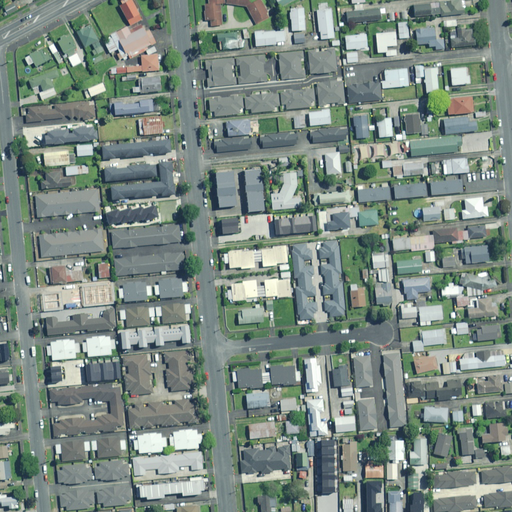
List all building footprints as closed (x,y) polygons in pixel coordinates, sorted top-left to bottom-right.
[(147,20),(135,0),(134,0),(124,6),(135,26),(147,20)] [(260,0),(209,0),(210,4),(205,4),(206,20),(211,20),(211,26),(222,25),(220,4),(246,6),(255,25),(270,17),(260,0)] [(458,0),(440,2),(441,14),(441,16),(464,14),(462,0),(458,0)] [(17,10),(13,2),(4,7),(8,15),(17,10)] [(441,14),(440,2),(430,3),(430,4),(414,5),(415,17),(441,14)] [(317,11),(320,32),(321,31),(322,39),(334,38),(331,9),(327,9),(327,4),(319,5),(320,11),(317,11)] [(305,30),(304,8),(291,9),(292,31),(305,30)] [(381,20),(380,9),(347,12),(348,23),(381,20)] [(407,21),(398,22),(400,38),(409,38),(407,21)] [(103,51),(91,25),(77,32),(85,48),(92,44),(94,49),(92,50),(94,55),(103,51)] [(133,29),(115,39),(126,60),(156,43),(147,28),(136,34),(133,29)] [(473,28),(456,30),(457,38),(451,39),(452,48),(475,45),(473,28)] [(436,40),(435,29),(416,30),(417,45),(429,44),(429,47),(436,47),(436,50),(445,49),(444,39),(436,40)] [(285,41),(285,31),(255,33),(256,46),(276,44),(276,42),(285,41)] [(238,40),(237,32),(216,34),(217,41),(219,41),(220,50),(244,48),(243,40),(238,40)] [(396,50),(387,50),(387,47),(397,46),(396,32),(376,34),(378,53),(386,52),(386,57),(397,56),(396,50)] [(305,43),(304,33),(294,34),(295,44),(305,43)] [(361,50),(361,49),(368,48),(366,34),(345,36),(347,50),(355,49),(356,51),(361,50)] [(58,42),(65,54),(62,56),(64,59),(66,57),(67,58),(75,54),(74,51),(77,49),(70,35),(58,42)] [(53,54),(57,52),(58,51),(53,43),(48,47),(53,54)] [(52,59),(45,47),(25,58),(29,65),(34,63),(36,67),(52,59)] [(157,51),(155,47),(146,51),(148,55),(157,51)] [(337,71),(335,49),(327,49),(327,51),(317,52),(317,50),(308,51),(311,74),(337,71)] [(301,60),(304,59),(304,51),(279,53),(282,80),(306,77),(305,68),(302,69),(301,60)] [(57,52),(53,54),(60,64),(64,62),(57,52)] [(358,62),(357,52),(347,53),(348,63),(358,62)] [(110,74),(143,71),(159,70),(158,55),(142,56),(142,66),(110,68),(110,74)] [(237,75),(237,84),(268,81),(267,73),(265,73),(264,62),(266,62),(265,55),(235,58),(236,65),(239,65),(240,74),(237,75)] [(236,65),(235,58),(206,61),(207,69),(208,69),(209,79),(208,79),(208,87),(236,84),(237,84),(237,75),(233,75),(232,66),(236,66),(236,65)] [(415,66),(416,77),(416,84),(422,83),(422,77),(425,77),(426,93),(438,93),(437,68),(424,69),(423,66),(415,66)] [(43,92),(54,87),(51,80),(60,76),(57,68),(29,79),(32,89),(41,85),(43,92)] [(470,84),(468,68),(451,69),(452,86),(470,84)] [(409,86),(407,69),(385,71),(386,81),(382,82),(383,89),(393,88),(394,92),(400,91),(400,87),(409,86)] [(106,81),(103,73),(89,79),(92,87),(106,81)] [(161,91),(160,76),(138,78),(139,87),(133,88),(133,93),(140,92),(141,93),(161,91)] [(345,104),(343,81),(317,83),(319,106),(326,106),(326,103),(336,103),(336,105),(345,104)] [(382,100),(380,82),(347,86),(349,104),(382,100)] [(315,101),(315,89),(281,92),(282,104),(286,104),(286,109),(311,107),(311,102),(315,101)] [(96,93),(27,99),(23,100),(24,107),(28,107),(28,113),(47,111),(47,112),(66,110),(66,108),(71,107),(71,111),(84,110),(97,109),(96,93)] [(274,107),(279,106),(278,94),(245,97),(246,110),(251,109),(251,113),(275,111),(274,107)] [(244,108),(243,95),(209,99),(211,112),(214,111),(215,117),(240,114),(239,109),(244,108)] [(474,112),(472,97),(446,100),(448,115),(474,112)] [(159,111),(157,98),(139,100),(139,103),(123,105),(122,102),(109,104),(111,116),(159,111)] [(331,124),(330,111),(330,109),(321,110),(322,112),(310,113),(311,126),(331,124)] [(304,115),(294,116),(294,129),(305,128),(304,115)] [(374,125),(368,126),(368,115),(354,116),(354,126),(356,126),(356,138),(369,138),(369,131),(375,131),(374,125)] [(420,133),(418,115),(405,116),(407,134),(420,133)] [(478,131),(476,121),(468,122),(467,115),(443,118),(445,135),(478,131)] [(163,133),(161,116),(138,118),(140,135),(163,133)] [(98,117),(43,122),(45,138),(100,133),(98,117)] [(377,127),(378,127),(379,137),(393,136),(391,118),(386,119),(376,120),(377,127)] [(251,134),(249,119),(226,122),(228,137),(251,134)] [(339,128),(311,131),(312,143),(348,140),(347,129),(339,130),(339,128)] [(297,134),(289,135),(289,132),(267,134),(267,137),(260,137),(261,145),(263,144),(263,149),(296,146),(296,142),(298,142),(297,134)] [(462,146),(461,136),(406,142),(407,152),(411,151),(412,157),(458,152),(457,147),(462,146)] [(244,139),(243,138),(222,140),(222,141),(214,142),(215,152),(251,149),(250,139),(244,139)] [(171,153),(170,140),(102,147),(103,160),(116,158),(116,157),(126,156),(126,157),(149,155),(149,154),(159,153),(159,154),(171,153)] [(93,155),(92,145),(77,146),(78,156),(93,155)] [(69,164),(69,155),(68,151),(44,153),(45,167),(69,164)] [(336,178),(336,175),(341,174),(339,153),(325,154),(327,175),(331,175),(332,179),(336,178)] [(238,158),(219,159),(221,195),(240,194),(238,158)] [(265,158),(247,158),(251,199),(268,197),(265,158)] [(290,166),(289,158),(278,159),(279,167),(290,166)] [(469,173),(468,166),(466,166),(465,159),(443,160),(443,174),(469,173)] [(175,195),(171,162),(159,163),(161,182),(111,187),(112,200),(125,199),(125,198),(135,197),(135,198),(158,196),(162,196),(175,195)] [(424,174),(423,163),(403,165),(404,176),(424,174)] [(156,177),(155,164),(127,167),(127,168),(116,169),(116,168),(105,169),(106,181),(156,177)] [(88,173),(87,165),(66,167),(67,175),(88,173)] [(403,166),(393,167),(393,177),(403,176),(403,166)] [(61,179),(60,172),(46,173),(47,181),(41,181),(42,189),(71,186),(71,178),(61,179)] [(296,172),(282,173),(283,184),(279,194),(271,194),(272,210),(301,208),(300,198),(292,198),(297,186),(296,172)] [(463,192),(461,179),(358,190),(359,203),(463,192)] [(101,211),(99,189),(35,195),(37,218),(101,211)] [(350,202),(349,191),(314,194),(315,204),(345,202),(345,203),(350,202)] [(158,197),(109,203),(110,218),(160,213),(158,197)] [(483,207),(482,197),(465,199),(466,210),(462,211),(463,219),(488,216),(487,207),(483,207)] [(444,206),(444,201),(433,202),(434,207),(422,208),(424,222),(441,220),(439,207),(444,206)] [(272,231),(269,205),(241,207),(242,227),(219,228),(220,237),(272,231)] [(349,211),(350,217),(359,216),(360,226),(378,225),(377,210),(359,212),(359,207),(349,208),(349,211)] [(350,217),(349,211),(332,213),(333,219),(326,220),(328,231),(351,228),(350,217)] [(289,224),(289,213),(277,214),(278,225),(289,224)] [(105,243),(103,221),(41,227),(43,249),(105,243)] [(137,247),(137,246),(157,244),(157,246),(171,245),(171,243),(180,243),(179,226),(113,230),(114,247),(123,247),(123,248),(137,247)] [(487,237),(486,226),(468,227),(468,231),(463,231),(464,240),(469,240),(469,238),(487,237)] [(457,232),(457,228),(433,231),(434,235),(393,239),(394,251),(411,249),(411,251),(434,249),(434,244),(452,242),(452,244),(462,243),(461,232),(457,232)] [(338,244),(338,241),(323,242),(324,248),(319,248),(320,259),(330,258),(330,264),(321,265),(322,276),(325,276),(326,285),(323,285),(324,295),(333,294),(333,299),(324,299),(325,312),(330,311),(330,317),(346,316),(343,282),(339,283),(338,273),(342,273),(339,244),(338,244)] [(307,250),(306,244),(292,245),(294,279),(298,278),(298,287),(296,287),(298,320),(314,319),(313,313),(318,313),(317,302),(307,303),(307,296),(316,296),(315,286),(312,286),(311,277),(314,276),(313,266),(304,267),(304,260),(312,260),(312,249),(307,250)] [(288,262),(286,246),(272,247),(273,249),(242,252),(242,250),(228,252),(228,254),(224,255),(225,263),(229,263),(230,268),(241,267),(241,269),(255,268),(254,262),(262,261),(263,267),(277,266),(276,264),(288,262)] [(490,261),(488,246),(461,249),(462,259),(466,258),(466,264),(490,261)] [(434,252),(425,253),(425,262),(435,262),(434,252)] [(111,267),(110,253),(99,254),(100,268),(111,267)] [(114,271),(115,271),(116,277),(183,271),(182,253),(114,259),(115,265),(113,265),(114,271)] [(389,267),(388,255),(372,257),(374,269),(389,267)] [(67,272),(84,270),(82,257),(74,258),(75,261),(66,262),(65,256),(51,258),(53,274),(67,272)] [(455,266),(454,257),(442,258),(443,268),(455,266)] [(422,272),(421,260),(397,262),(398,274),(422,272)] [(389,281),(388,269),(374,270),(374,276),(379,276),(379,282),(389,281)] [(482,291),(495,288),(494,280),(489,281),(490,278),(461,273),(459,285),(466,286),(467,296),(483,294),(482,291)] [(430,292),(429,278),(403,280),(404,294),(407,293),(407,300),(418,299),(418,293),(430,292)] [(72,283),(72,279),(54,280),(56,297),(60,296),(73,295),(81,294),(80,282),(72,283)] [(182,283),(182,279),(159,280),(160,285),(155,286),(156,295),(160,294),(161,298),(183,297),(183,292),(188,292),(187,283),(182,283)] [(291,296),(290,279),(278,280),(278,279),(265,280),(265,286),(256,287),(256,280),(242,282),(242,283),(232,284),(232,290),(228,291),(228,300),(246,298),(246,302),(263,300),(263,297),(277,296),(277,297),(291,296)] [(146,287),(146,282),(123,284),(123,287),(119,287),(120,298),(124,298),(125,302),(147,300),(147,296),(152,295),(151,286),(146,287)] [(375,305),(382,305),(383,306),(390,306),(390,304),(393,304),(392,288),(392,283),(377,285),(378,289),(374,289),(375,305)] [(357,290),(357,285),(350,285),(352,307),(366,307),(365,290),(357,290)] [(445,295),(464,294),(463,287),(458,288),(458,286),(441,287),(442,298),(445,298),(445,295)] [(468,306),(467,297),(457,298),(458,307),(468,306)] [(492,307),(491,298),(478,299),(478,308),(468,309),(469,319),(498,316),(497,306),(492,307)] [(60,304),(44,306),(47,330),(119,322),(117,299),(103,301),(104,308),(88,310),(87,304),(71,306),(71,310),(61,312),(60,304)] [(191,313),(190,303),(154,307),(156,317),(162,316),(163,324),(186,321),(185,314),(191,313)] [(417,317),(416,303),(401,304),(402,319),(417,317)] [(268,313),(263,313),(262,308),(259,309),(259,304),(255,305),(255,309),(238,311),(239,324),(263,322),(263,318),(268,317),(268,313)] [(443,319),(441,306),(419,308),(421,326),(431,325),(430,321),(443,319)] [(155,316),(154,307),(120,310),(121,320),(126,319),(127,327),(150,325),(149,317),(155,316)] [(467,323),(456,324),(457,328),(451,328),(452,335),(468,334),(467,323)] [(181,326),(181,328),(121,333),(123,349),(130,349),(130,345),(139,344),(139,348),(147,347),(147,343),(156,342),(156,346),(164,345),(164,342),(182,340),(182,343),(192,343),(190,325),(181,326)] [(474,340),(478,340),(478,341),(497,339),(497,334),(500,334),(499,325),(477,327),(477,334),(474,334),(474,340)] [(444,344),(443,330),(422,332),(423,341),(413,342),(414,352),(423,351),(423,346),(444,344)] [(110,341),(110,336),(87,339),(87,343),(83,343),(84,352),(88,352),(88,357),(94,356),(103,355),(107,355),(111,355),(111,349),(115,349),(114,340),(110,341)] [(75,344),(74,339),(51,342),(51,346),(47,347),(48,356),(52,355),(53,360),(76,358),(75,353),(80,352),(79,344),(75,344)] [(0,362),(10,362),(9,344),(0,344),(0,362)] [(193,360),(192,350),(164,352),(165,362),(168,362),(169,375),(166,376),(168,387),(171,387),(171,392),(190,390),(190,384),(195,384),(193,367),(188,368),(187,360),(193,360)] [(505,366),(504,350),(489,351),(476,353),(477,358),(460,360),(461,370),(505,366)] [(406,426),(399,354),(383,355),(390,428),(406,426)] [(103,355),(94,356),(94,372),(104,372),(103,355)] [(116,363),(116,355),(107,355),(107,369),(117,368),(116,363)] [(151,375),(150,355),(122,356),(122,366),(126,366),(128,391),(131,391),(131,395),(153,394),(153,382),(150,383),(149,375),(151,375)] [(373,386),(370,356),(353,358),(356,388),(373,386)] [(438,369),(435,356),(414,361),(417,374),(438,369)] [(316,366),(316,359),(305,360),(307,383),(306,383),(307,392),(320,391),(319,385),(322,384),(320,366),(316,366)] [(456,373),(455,362),(443,364),(444,374),(456,373)] [(94,380),(93,365),(57,368),(58,383),(94,380)] [(341,387),(349,386),(347,365),(336,367),(337,370),(332,370),(334,387),(341,386),(341,387)] [(294,366),(270,366),(270,373),(262,373),(262,369),(233,370),(233,390),(238,390),(238,388),(263,387),(263,385),(282,384),(282,385),(295,385),(295,381),(300,381),(300,372),(295,372),(294,366)] [(511,382),(500,384),(500,375),(487,376),(487,382),(477,383),(478,394),(505,392),(505,394),(511,393),(511,382)] [(468,395),(466,379),(447,381),(447,387),(439,388),(438,382),(421,384),(420,381),(408,382),(409,398),(426,396),(426,399),(438,397),(438,400),(450,399),(450,397),(468,395)] [(85,434),(98,433),(98,431),(102,431),(102,432),(117,431),(116,427),(124,426),(120,387),(103,389),(103,386),(49,391),(50,402),(58,402),(59,405),(83,403),(82,399),(95,398),(95,402),(109,401),(110,415),(96,416),(97,421),(84,422),(84,418),(60,420),(60,423),(53,424),(54,437),(62,436),(62,434),(66,434),(66,436),(81,434),(81,433),(85,432),(85,434)] [(349,386),(341,387),(342,397),(352,395),(351,386),(349,386)] [(266,393),(246,394),(248,409),(268,407),(266,393)] [(296,398),(280,400),(282,412),(297,410),(296,398)] [(144,427),(144,428),(154,428),(154,426),(181,424),(181,422),(188,422),(188,423),(199,422),(197,400),(189,401),(189,399),(175,400),(175,405),(163,406),(163,402),(135,405),(135,409),(128,410),(130,428),(144,427)] [(377,429),(374,399),(358,400),(360,431),(377,429)] [(324,412),(323,400),(308,400),(310,436),(327,436),(327,422),(320,423),(320,413),(324,412)] [(355,407),(354,400),(343,401),(344,408),(355,407)] [(503,417),(502,402),(486,403),(486,418),(503,417)] [(481,406),(473,406),(473,416),(481,415),(481,406)] [(448,409),(425,408),(424,414),(421,414),(421,418),(424,418),(424,421),(447,423),(448,409)] [(463,421),(462,411),(453,412),(453,422),(463,421)] [(355,431),(354,417),(335,418),(336,432),(355,431)] [(0,434),(7,435),(7,432),(9,432),(9,428),(14,428),(14,421),(0,420),(0,434)] [(299,433),(298,421),(286,422),(287,434),(299,433)] [(276,436),(275,422),(249,425),(250,439),(276,436)] [(507,435),(507,427),(505,427),(504,423),(490,424),(490,429),(482,430),(483,443),(506,441),(505,435),(507,435)] [(475,454),(472,428),(457,429),(457,434),(460,434),(462,455),(475,454)] [(197,435),(197,430),(174,431),(174,437),(170,437),(170,447),(175,446),(175,450),(198,448),(198,443),(203,443),(202,434),(197,435)] [(161,438),(161,433),(138,435),(138,441),(134,441),(135,450),(139,449),(139,453),(163,452),(162,447),(167,447),(166,438),(161,438)] [(452,437),(438,434),(434,454),(448,457),(452,437)] [(120,441),(120,438),(91,441),(92,450),(98,450),(99,458),(121,456),(121,450),(126,449),(125,440),(120,441)] [(427,465),(427,438),(414,438),(414,452),(410,452),(410,465),(427,465)] [(336,452),(336,440),(326,440),(326,452),(336,452)] [(90,451),(89,441),(56,444),(57,454),(62,453),(62,461),(85,459),(84,451),(90,451)] [(357,442),(350,442),(350,444),(344,444),(343,471),(357,471),(357,442)] [(403,459),(403,442),(387,442),(387,459),(403,459)] [(0,458),(9,457),(7,446),(0,446),(0,458)] [(510,446),(499,447),(500,456),(511,455),(510,446)] [(260,450),(260,449),(243,450),(244,472),(248,472),(248,475),(256,475),(256,471),(262,471),(262,474),(273,474),(272,470),(288,469),(287,447),(269,448),(269,450),(260,450)] [(484,457),(484,449),(475,450),(476,458),(484,457)] [(201,457),(201,451),(180,453),(180,455),(160,456),(161,457),(133,459),(135,476),(146,475),(145,470),(158,469),(158,474),(179,472),(178,467),(191,466),(192,470),(203,469),(202,463),(205,462),(205,456),(201,457)] [(308,466),(308,454),(297,454),(297,466),(308,466)] [(94,462),(96,479),(101,479),(101,480),(124,478),(124,476),(129,476),(128,464),(123,465),(122,459),(94,462)] [(11,479),(9,462),(0,462),(0,475),(0,480),(11,479)] [(382,478),(382,462),(366,462),(366,478),(382,478)] [(387,462),(387,478),(387,479),(397,479),(397,462),(387,462)] [(82,484),(82,483),(87,482),(87,480),(92,479),(92,468),(86,469),(85,463),(62,465),(63,471),(58,471),(59,483),(64,482),(64,484),(69,484),(69,485),(82,484)] [(326,466),(326,463),(318,463),(318,493),(326,493),(326,487),(333,487),(332,466),(326,466)] [(511,481),(511,468),(510,469),(510,467),(495,469),(495,470),(482,471),(483,484),(511,481)] [(476,485),(475,472),(461,473),(461,472),(446,473),(447,475),(433,476),(434,489),(476,485)] [(418,474),(408,474),(408,490),(418,490),(418,474)] [(203,491),(202,481),(137,487),(138,498),(147,497),(147,500),(164,498),(164,495),(182,493),(183,496),(200,494),(200,491),(203,491)] [(381,511),(381,504),(375,504),(375,493),(381,493),(381,481),(367,482),(367,511),(381,511)] [(96,491),(97,499),(97,503),(103,503),(104,507),(127,505),(126,501),(132,500),(131,487),(96,490),(96,491)] [(97,499),(96,491),(87,492),(86,491),(60,493),(61,507),(66,506),(67,511),(90,508),(89,504),(95,504),(94,499),(97,499)] [(401,502),(401,491),(388,491),(388,504),(390,504),(389,511),(402,511),(403,502),(401,502)] [(499,506),(499,508),(511,505),(511,491),(484,495),(484,507),(497,506),(499,506)] [(6,498),(6,495),(0,495),(0,511),(2,511),(1,506),(9,506),(9,509),(14,509),(13,505),(18,505),(17,497),(6,498)] [(271,511),(277,511),(276,495),(258,496),(259,504),(261,504),(261,511),(271,511)] [(462,511),(463,511),(477,509),(475,496),(433,499),(434,511),(448,511),(462,511)] [(414,507),(423,507),(423,498),(414,498),(414,507)] [(352,511),(352,500),(343,500),(343,511),(352,511)] [(332,511),(333,501),(320,501),(319,511),(332,511)]
